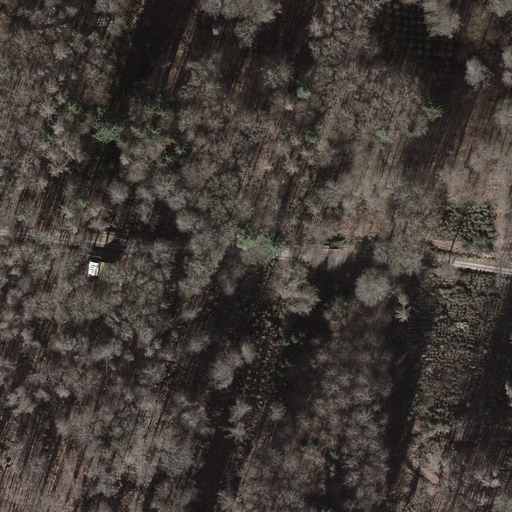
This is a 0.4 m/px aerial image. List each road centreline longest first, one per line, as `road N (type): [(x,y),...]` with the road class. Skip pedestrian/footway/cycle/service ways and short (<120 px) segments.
road 1 (track): [(511,272),(408,258),(225,254),(0,234)]
road 2 (track): [(511,432),(418,442),(409,463),(434,486),(511,507)]
